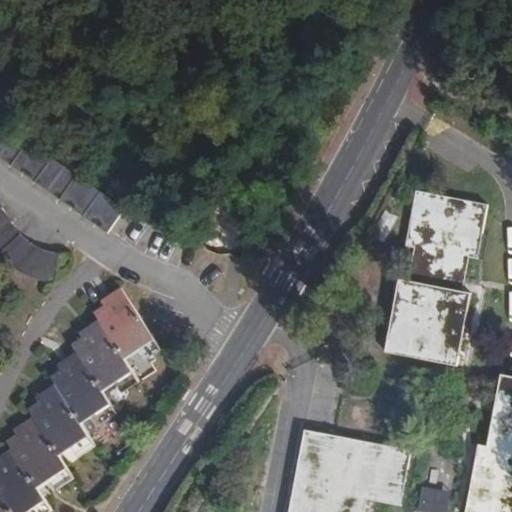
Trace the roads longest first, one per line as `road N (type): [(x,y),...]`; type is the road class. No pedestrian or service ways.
road 1 (secondary): [(268,315),(443,0)]
road 2 (residential): [(268,315),(302,346),(274,511)]
road 3 (secondary): [(138,511),(250,342)]
road 4 (unclassified): [(108,259),(65,290),(0,392)]
road 5 (residential): [(250,342),(108,259)]
road 6 (residential): [(108,259),(0,191)]
